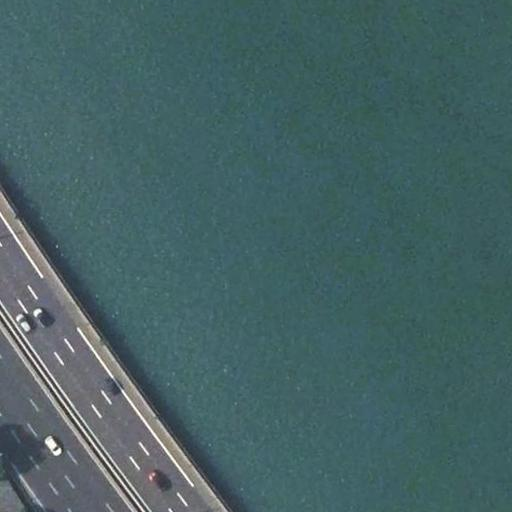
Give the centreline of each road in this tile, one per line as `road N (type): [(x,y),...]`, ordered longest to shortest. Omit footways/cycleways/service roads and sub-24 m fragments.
road 1 (trunk): [(183,511),(0,255)]
road 2 (trunk): [(0,369),(102,511)]
road 3 (trunk): [(0,391),(101,511)]
